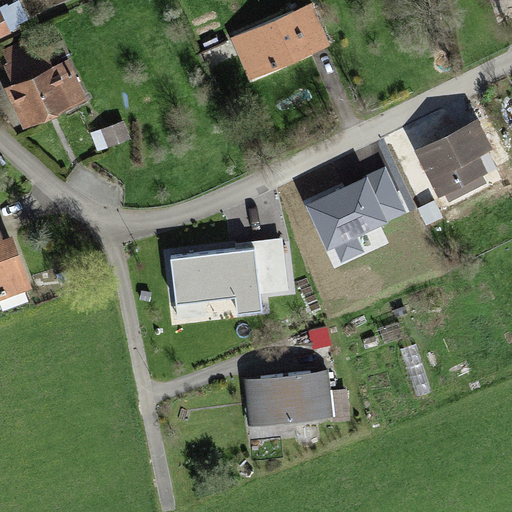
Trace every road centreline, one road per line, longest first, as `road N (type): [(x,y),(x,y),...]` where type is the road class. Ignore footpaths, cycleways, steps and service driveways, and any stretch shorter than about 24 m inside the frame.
road 1 (residential): [(106,218),(140,222),(205,204),(511,62)]
road 2 (residential): [(162,511),(106,218)]
road 3 (residential): [(0,142),(65,198),(106,218)]
